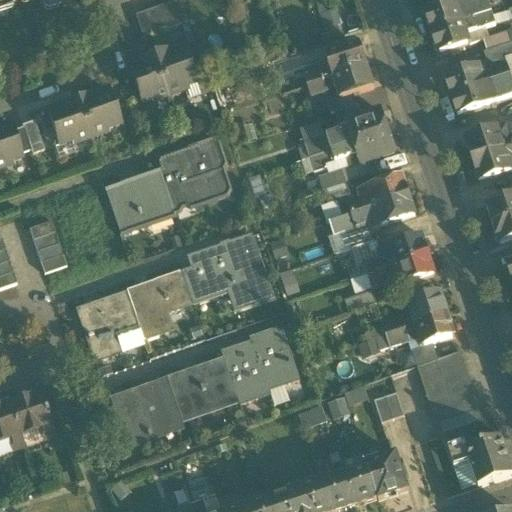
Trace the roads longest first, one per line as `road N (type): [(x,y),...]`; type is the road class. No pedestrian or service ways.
road 1 (residential): [(511,392),(381,0)]
road 2 (residential): [(0,107),(120,67),(103,14),(141,0)]
road 3 (residential): [(0,317),(172,261)]
road 4 (residential): [(0,208),(153,157)]
